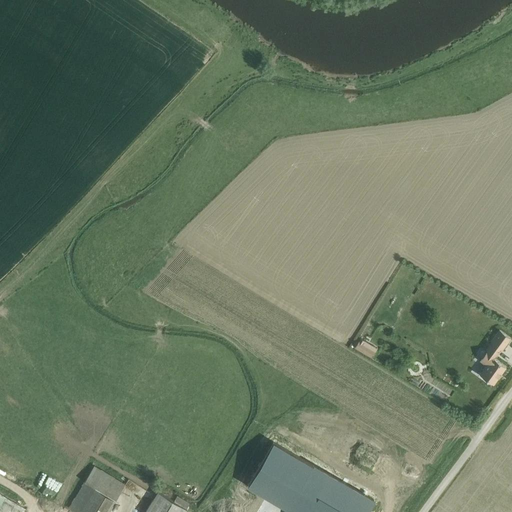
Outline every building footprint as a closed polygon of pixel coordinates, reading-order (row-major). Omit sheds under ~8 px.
[(490,342),(499,350),(500,348),(502,350),(511,338),(499,329),(490,342)] [(371,357),(377,348),(361,338),(355,347),(371,357)] [(486,365),(479,373),(494,384),(506,366),(494,357),(496,354),(488,348),(479,360),(486,365)] [(69,507),(76,511),(108,511),(125,485),(94,466),(69,507)] [(39,495),(48,502),(57,491),(48,484),(39,495)] [(158,491),(145,511),(185,511),(187,509),(186,508),(190,503),(177,495),(173,501),(158,491)] [(0,511),(0,505),(24,507),(18,503),(22,503),(0,492),(0,511)]
